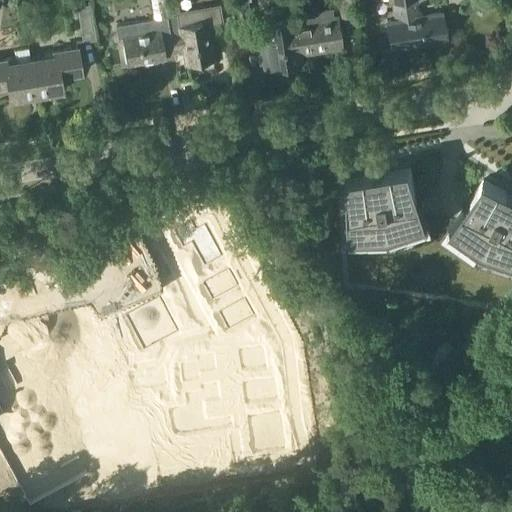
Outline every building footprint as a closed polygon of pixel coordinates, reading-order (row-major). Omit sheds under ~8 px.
[(173,54),(169,31),(166,17),(167,16),(164,0),(151,0),(155,18),(115,25),(117,38),(124,37),(128,63),(163,57),(163,56),(173,54)] [(232,0),(233,9),(237,32),(251,30),(248,7),(246,0),(232,0)] [(338,0),(342,19),(355,16),(352,0),(338,0)] [(394,11),(417,7),(415,0),(390,0),(391,2),(393,1),(394,11)] [(83,42),(97,40),(91,4),(78,6),(83,42)] [(166,17),(169,31),(173,54),(184,52),(186,63),(212,58),(207,24),(222,21),(220,5),(177,11),(178,15),(167,16),(166,17)] [(417,7),(394,11),(396,22),(388,23),(393,50),(446,41),(441,14),(419,18),(417,7)] [(307,22),(293,24),(298,53),(341,46),(337,18),(334,18),(332,8),(306,13),(307,22)] [(292,20),(264,25),(267,41),(258,43),(262,70),(300,64),(293,24),(292,20)] [(31,58),(37,94),(62,90),(59,75),(81,71),(77,46),(43,52),(44,56),(31,58)] [(37,94),(31,58),(30,58),(28,47),(14,50),(15,57),(0,59),(0,85),(8,84),(11,99),(37,94)] [(393,255),(434,241),(429,227),(430,227),(411,168),(348,179),(350,241),(351,256),(393,255)] [(511,193),(484,179),(447,230),(448,230),(439,242),(474,267),(511,279),(511,193)] [(21,340),(21,341),(21,342),(21,344),(98,489),(100,491),(103,492),(193,479),(194,478),(195,477),(196,476),(196,475),(196,473),(196,472),(187,450),(238,443),(241,467),(242,468),(242,469),(243,470),(244,471),(245,471),(246,472),(247,472),(304,464),(306,463),(307,462),(308,461),(308,460),(309,459),(309,457),(295,347),(226,217),(225,216),(224,215),(223,215),(222,214),(221,214),(219,214),(163,227),(162,227),(161,228),(160,229),(159,230),(159,231),(158,232),(158,233),(158,234),(158,236),(158,237),(211,339),(175,359),(174,357),(173,356),(172,355),(170,355),(169,354),(167,354),(166,354),(164,355),(163,355),(161,356),(160,357),(159,358),(159,360),(158,361),(158,363),(158,364),(158,366),(159,367),(123,387),(90,325),(90,324),(89,323),(88,322),(87,322),(86,321),(85,321),(83,321),(82,321),(25,333),(24,334),(23,335),(22,336),(21,337),(21,338),(21,340)] [(504,350),(479,335),(468,354),(493,368),(504,350)] [(469,400),(479,384),(465,375),(455,392),(469,400)] [(474,510),(482,498),(452,478),(438,469),(429,482),(443,491),(430,511),(432,511),(459,511),(452,507),(457,498),(474,510)]
